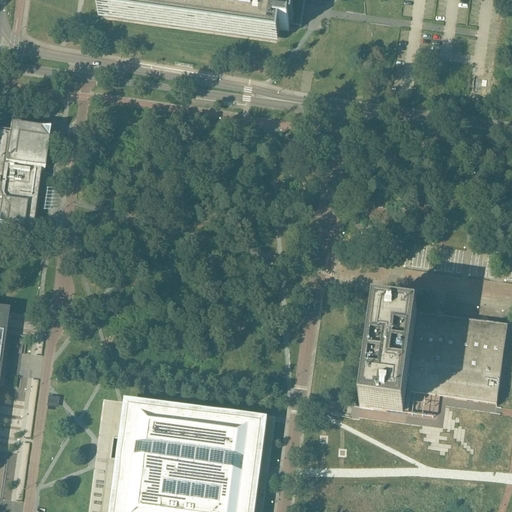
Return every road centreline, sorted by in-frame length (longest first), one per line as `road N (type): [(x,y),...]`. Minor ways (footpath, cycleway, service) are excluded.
road 1 (residential): [(87,77),(28,511)]
road 2 (tertiary): [(511,133),(260,96)]
road 3 (tertiary): [(260,96),(89,63)]
road 4 (tertiary): [(87,77),(260,96)]
